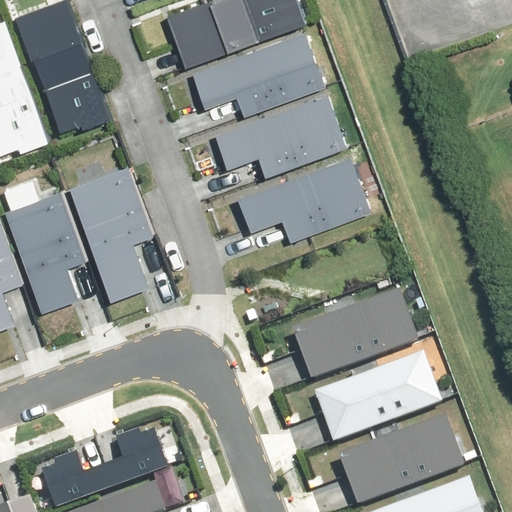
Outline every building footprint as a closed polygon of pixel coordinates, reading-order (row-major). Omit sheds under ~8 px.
[(62,0),(61,0),(17,16),(60,132),(81,125),(82,130),(108,120),(62,0)] [(210,0),(166,17),(185,67),(304,24),(294,0),(221,0),(212,4),(210,0)] [(19,152),(47,142),(4,21),(0,22),(0,153),(18,147),(19,152)] [(308,33),(195,73),(207,106),(240,94),(247,115),(327,87),(308,33)] [(329,89),(217,129),(228,161),(261,149),(269,171),(348,142),(329,89)] [(354,153),(242,193),(253,225),(286,214),(294,235),(374,207),(354,153)] [(65,187),(108,301),(145,287),(128,242),(148,235),(122,166),(65,187)] [(0,209),(42,323),(80,309),(63,264),(82,257),(57,188),(0,209)] [(0,336),(16,331),(0,287),(0,285),(19,279),(0,227),(0,336)] [(403,290),(293,332),(311,378),(421,336),(403,290)] [(426,349),(317,392),(335,437),(444,395),(426,349)] [(448,413),(339,455),(357,501),(466,459),(448,413)] [(128,455),(107,463),(115,483),(172,462),(158,424),(143,430),(141,424),(120,432),(128,455)] [(48,467),(61,502),(115,483),(107,463),(86,471),(79,450),(58,457),(60,462),(48,467)] [(488,511),(474,474),(376,511),(488,511)] [(162,478),(74,511),(153,511),(173,505),(162,478)] [(41,511),(35,495),(0,507),(0,511),(41,511)]
